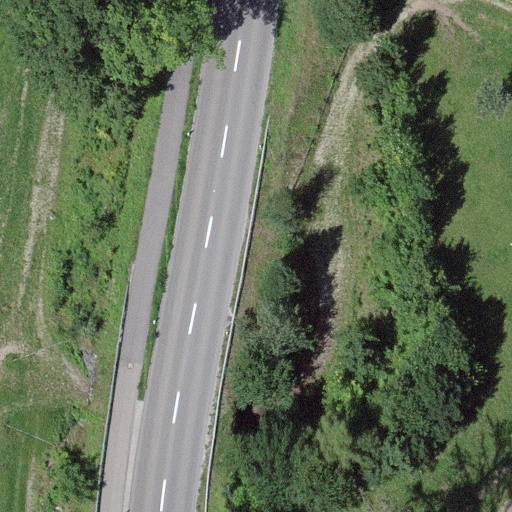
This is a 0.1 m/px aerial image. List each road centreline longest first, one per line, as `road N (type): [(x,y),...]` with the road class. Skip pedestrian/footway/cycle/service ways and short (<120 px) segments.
road 1 (track): [(453,0),(420,7),(369,58),(339,162),(346,322),(321,386),(243,421),(38,396),(31,511)]
road 2 (secondary): [(258,0),(165,511)]
